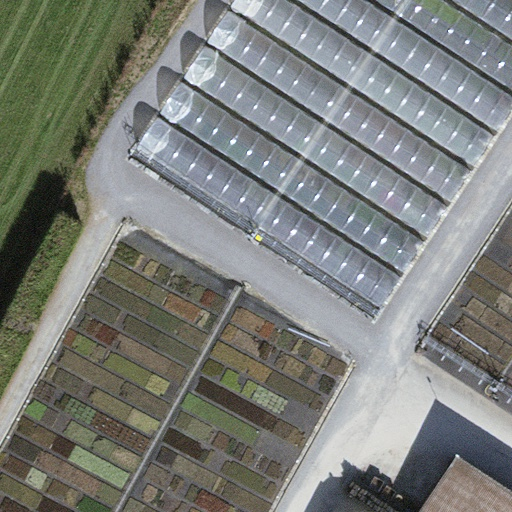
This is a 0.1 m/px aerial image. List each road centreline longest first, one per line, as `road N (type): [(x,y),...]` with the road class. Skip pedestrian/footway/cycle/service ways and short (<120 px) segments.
road 1 (track): [(511,442),(119,190)]
road 2 (track): [(208,0),(0,413)]
road 3 (track): [(511,159),(381,358),(297,511)]
